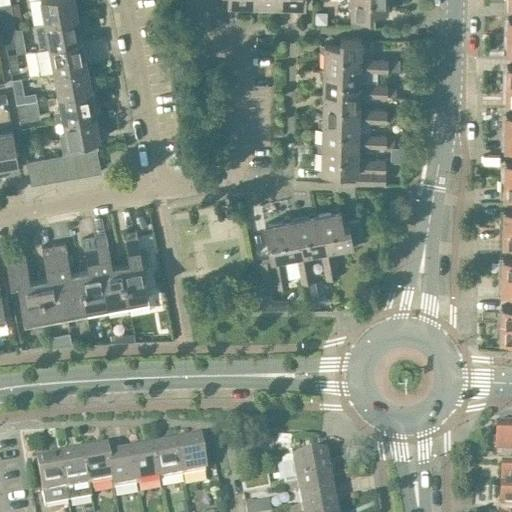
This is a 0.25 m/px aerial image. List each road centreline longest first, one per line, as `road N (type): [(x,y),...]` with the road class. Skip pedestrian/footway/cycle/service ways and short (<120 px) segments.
road 1 (tertiary): [(0,392),(146,378),(359,376)]
road 2 (tertiary): [(410,332),(455,0)]
road 3 (residential): [(158,190),(232,184),(235,49),(205,40),(197,0)]
road 4 (residential): [(158,190),(122,0)]
road 5 (residential): [(0,219),(158,190)]
